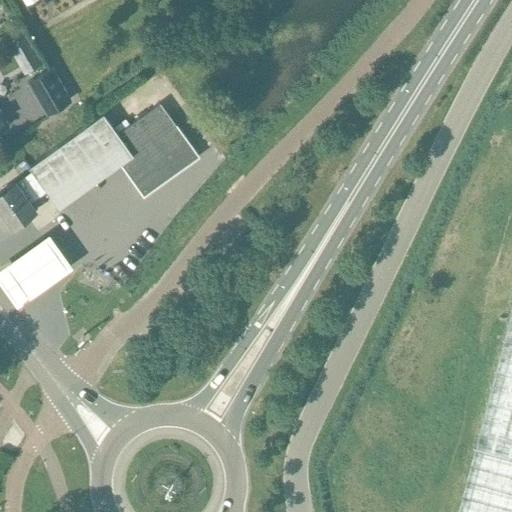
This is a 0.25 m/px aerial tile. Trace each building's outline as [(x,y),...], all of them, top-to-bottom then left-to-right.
[(71,99),(52,67),(28,81),(48,116),(71,99)] [(30,165),(33,169),(16,181),(15,180),(0,191),(0,207),(13,225),(36,209),(31,202),(47,190),(59,207),(121,162),(144,195),(199,156),(160,102),(118,133),(104,113),(58,146),(30,165)] [(0,110),(0,130),(9,126),(0,110)] [(26,147),(24,156),(36,158),(37,149),(26,147)] [(51,238),(0,273),(0,284),(18,309),(74,270),(51,238)] [(511,511),(511,305),(457,511),(511,511)]
